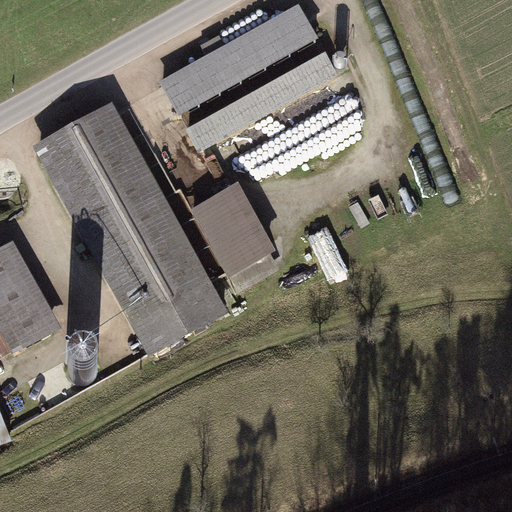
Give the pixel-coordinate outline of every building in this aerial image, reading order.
[(299,11),(163,86),(181,119),(317,44),(299,11)] [(324,58),(189,133),(201,153),(336,78),(324,58)] [(225,315),(114,114),(41,154),(152,355),(225,315)] [(240,192),(194,217),(226,276),(229,274),(238,291),(274,271),(265,254),(272,251),(240,192)] [(0,360),(60,327),(15,244),(0,252),(0,360)] [(0,412),(0,448),(13,444),(0,412)]
